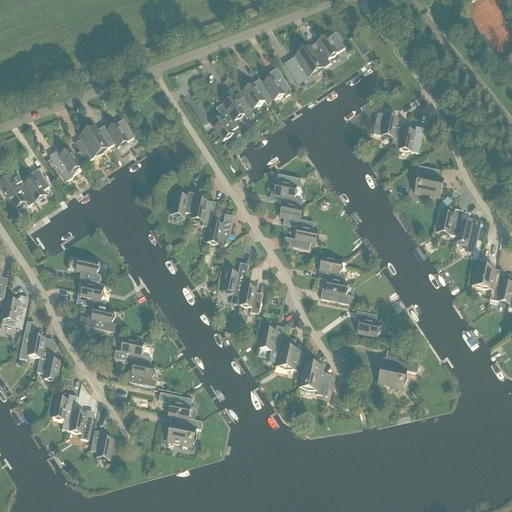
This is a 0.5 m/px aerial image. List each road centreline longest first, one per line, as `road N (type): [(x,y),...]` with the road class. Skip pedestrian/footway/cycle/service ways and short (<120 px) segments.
road 1 (residential): [(349,391),(156,71)]
road 2 (residential): [(511,240),(357,0)]
road 3 (residential): [(129,442),(0,231)]
road 4 (unclassified): [(347,0),(156,71)]
road 5 (unclassified): [(156,71),(0,129)]
